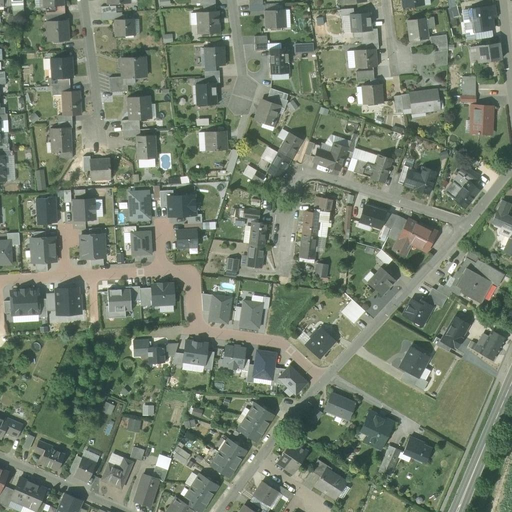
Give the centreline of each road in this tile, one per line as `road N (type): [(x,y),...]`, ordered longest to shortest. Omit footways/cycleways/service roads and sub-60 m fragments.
road 1 (residential): [(467,224),(299,169),(280,251)]
road 2 (residential): [(160,271),(187,270),(193,328),(281,342),(322,381)]
road 3 (residential): [(467,224),(329,373)]
road 4 (tertiary): [(511,380),(456,511)]
road 5 (residential): [(83,0),(97,139)]
road 6 (residential): [(124,511),(0,457)]
